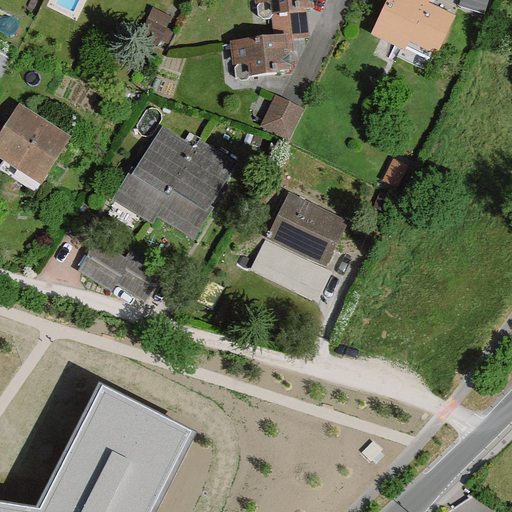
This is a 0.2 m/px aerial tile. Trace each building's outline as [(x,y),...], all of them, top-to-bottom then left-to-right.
[(274,6),(276,15),(305,12),(314,12),(312,0),(262,0),(263,3),(269,2),(274,6)] [(391,0),(375,36),(405,50),(409,40),(438,54),(455,17),(427,5),(429,0),(391,0)] [(466,0),(466,5),(496,13),(499,0),(466,0)] [(276,15),(277,40),(286,39),(308,37),(305,12),(276,15)] [(277,40),(238,44),(241,65),(247,64),(252,68),(253,77),(290,73),(286,39),(277,40)] [(279,100),(266,127),(288,139),(301,111),(279,100)] [(19,110),(0,138),(0,154),(10,160),(14,153),(49,175),(70,142),(19,110)] [(158,215),(197,152),(165,132),(138,175),(135,174),(124,192),(145,205),(140,213),(154,222),(158,215)] [(197,152),(158,215),(173,224),(178,216),(199,229),(210,210),(207,209),(234,165),(202,145),(197,152)] [(9,172),(45,190),(50,179),(15,161),(9,172)] [(291,198),(259,262),(323,294),(330,279),(317,272),(321,263),(327,265),(346,225),(291,198)] [(117,281),(128,262),(99,246),(83,272),(112,290),(117,281)] [(146,299),(161,273),(132,255),(128,262),(117,281),(146,299)] [(0,506),(0,511),(165,511),(204,440),(103,386),(37,511),(0,506)]
